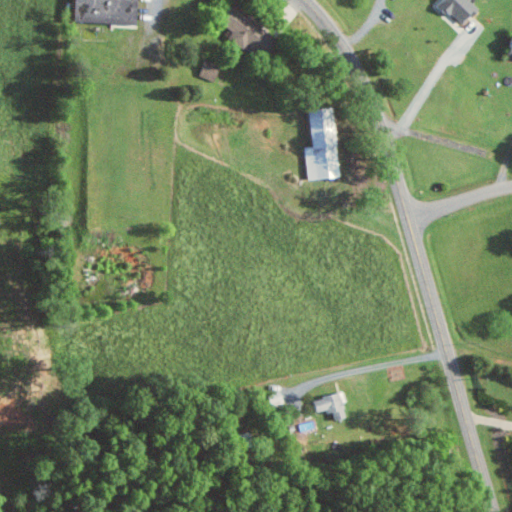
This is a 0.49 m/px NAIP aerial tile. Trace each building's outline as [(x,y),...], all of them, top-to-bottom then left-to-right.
[(88,0),(98,1),(98,9),(92,9),(91,14),(108,15),(107,23),(129,24),(130,0),(88,0)] [(435,0),(433,3),(457,26),(474,9),(464,0),(435,0)] [(511,58),(511,34),(505,34),(501,56),(511,58)] [(306,147),(303,147),(304,179),(333,178),(329,108),(304,109),(306,147)] [(310,397),(312,412),(329,410),(331,418),(340,417),(337,393),(310,397)]
